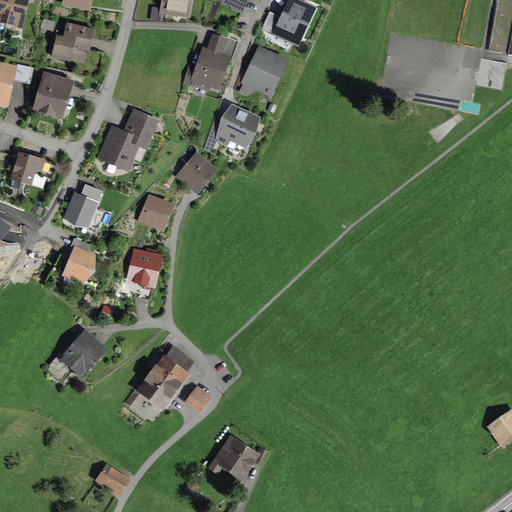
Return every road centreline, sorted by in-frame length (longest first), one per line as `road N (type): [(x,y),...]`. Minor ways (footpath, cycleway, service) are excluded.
road 1 (residential): [(118,511),(146,465),(224,389),(171,327),(146,324)]
road 2 (residential): [(85,157),(133,0)]
